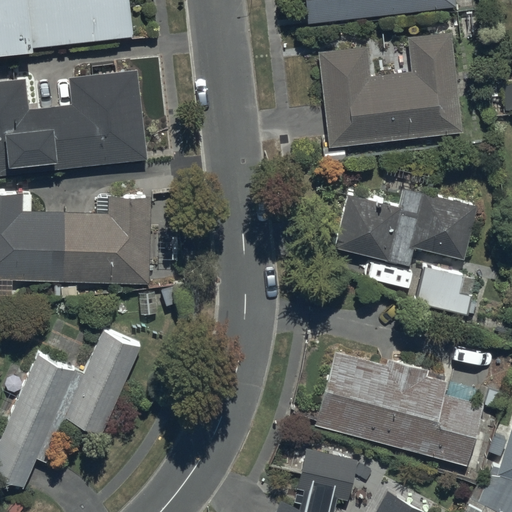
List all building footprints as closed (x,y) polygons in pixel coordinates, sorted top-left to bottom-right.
[(0,0),(0,39),(131,27),(128,0),(0,0)] [(303,0),(305,15),(451,0),(303,0)] [(365,39),(316,44),(325,137),(459,124),(450,25),(405,29),(408,64),(368,68),(365,39)] [(23,71),(0,73),(0,168),(144,152),(133,63),(69,71),(72,97),(27,102),(23,71)] [(511,67),(500,68),(502,104),(511,103),(511,67)] [(344,184),(330,239),(408,258),(413,239),(459,251),(473,197),(400,179),(396,196),(344,184)] [(29,185),(0,184),(0,272),(146,275),(147,261),(156,261),(157,224),(149,224),(149,187),(95,186),(94,206),(29,205),(29,185)] [(462,268),(422,258),(412,295),(464,307),(469,288),(457,285),(462,268)] [(100,426),(138,337),(103,321),(83,364),(34,342),(23,370),(8,364),(2,380),(17,386),(0,427),(0,470),(22,480),(35,450),(44,454),(62,410),(100,426)] [(332,342),(312,417),(464,458),(480,399),(440,389),(445,370),(386,354),(386,357),(332,342)] [(456,511),(509,511),(511,507),(511,410),(496,462),(490,460),(476,494),(468,490),(456,511)] [(430,511),(435,504),(382,476),(363,511),(345,511),(330,504),(334,486),(345,489),(352,450),(301,442),(295,480),(303,481),(299,500),(278,492),(268,511),(430,511)]
